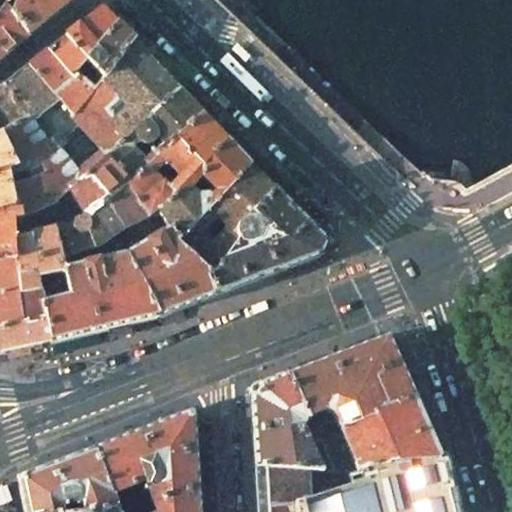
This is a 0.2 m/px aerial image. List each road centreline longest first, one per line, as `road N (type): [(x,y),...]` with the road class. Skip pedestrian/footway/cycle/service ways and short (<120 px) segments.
road 1 (primary): [(426,266),(148,0)]
road 2 (primary): [(494,511),(426,266)]
road 3 (residential): [(426,266),(205,357)]
road 4 (residential): [(205,357),(0,442)]
road 5 (residential): [(205,357),(221,393),(228,511)]
